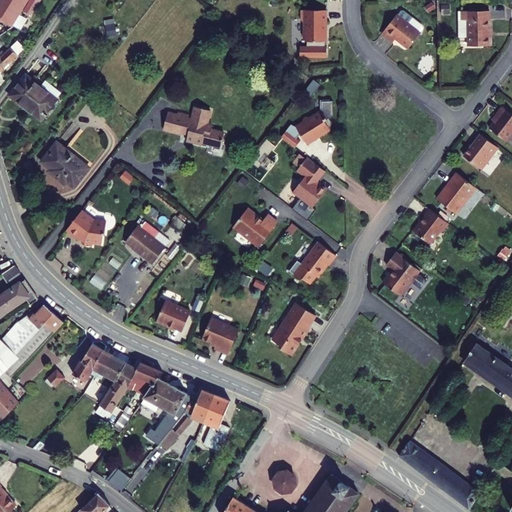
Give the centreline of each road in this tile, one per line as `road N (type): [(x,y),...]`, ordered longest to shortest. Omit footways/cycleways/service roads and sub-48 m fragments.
road 1 (residential): [(285,404),(349,306),(364,244),(458,122)]
road 2 (tertiary): [(240,387),(82,311),(31,266),(0,197)]
road 3 (tertiary): [(459,511),(354,438),(285,404)]
road 4 (tertiary): [(281,410),(440,511)]
road 5 (residential): [(353,0),(357,34),(371,55),(458,122)]
road 6 (residential): [(135,511),(92,481),(0,439)]
road 7 (residential): [(281,410),(214,511)]
